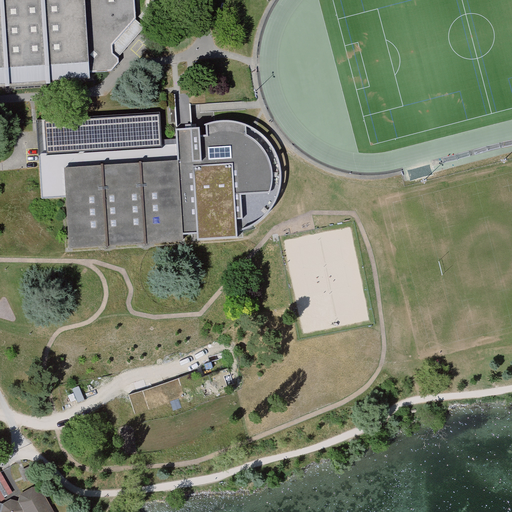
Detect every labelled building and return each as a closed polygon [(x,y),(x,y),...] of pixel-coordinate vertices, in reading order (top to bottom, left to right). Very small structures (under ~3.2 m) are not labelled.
[(0,0),(0,80),(87,73),(91,70),(110,70),(118,61),(118,56),(144,27),(139,22),(135,18),(133,0),(0,0)] [(44,121),(48,153),(161,147),(159,113),(44,121)] [(176,127),(179,163),(183,232),(197,232),(198,240),(243,237),(243,233),(256,229),(255,226),(260,222),(269,214),(276,204),(280,193),(281,183),(282,175),(280,164),(277,154),(273,145),(267,137),(256,128),(246,123),(235,119),(223,118),(210,120),(202,124),(183,126),(176,127)] [(92,168),(65,169),(70,248),(183,241),(183,232),(179,163),(92,168)] [(37,511),(27,493),(0,509),(1,511),(37,511)]
